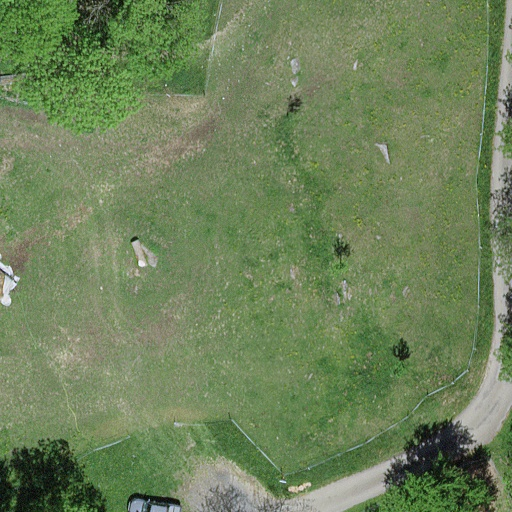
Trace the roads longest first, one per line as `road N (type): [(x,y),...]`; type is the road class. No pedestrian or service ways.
road 1 (track): [(511,352),(504,402),(455,452),(321,511)]
road 2 (track): [(511,97),(504,163),(511,310)]
